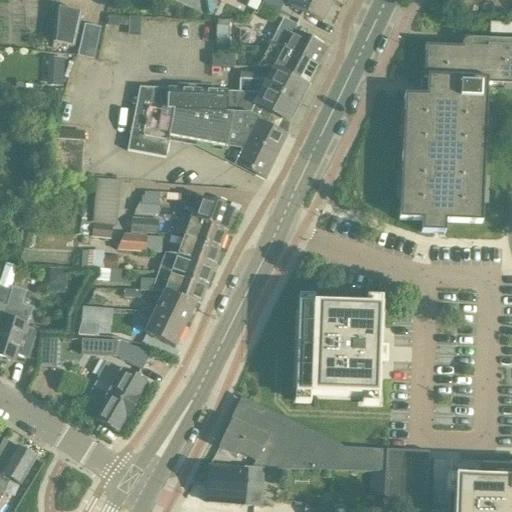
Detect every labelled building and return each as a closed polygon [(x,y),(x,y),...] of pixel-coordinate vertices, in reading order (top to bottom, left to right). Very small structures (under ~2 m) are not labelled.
[(249,0),(246,7),(255,12),(259,3),(253,0),(249,0)] [(260,0),(263,1),(261,5),(278,13),(284,0),(283,0),(260,0)] [(288,0),(285,6),(322,23),(333,1),(331,0),(288,0)] [(55,9),(53,43),(76,49),(83,14),(55,9)] [(99,29),(84,26),(77,57),(92,61),(99,29)] [(215,46),(228,47),(229,27),(216,27),(215,46)] [(326,50),(293,32),(283,50),(283,51),(317,69),(326,50)] [(309,83),(317,69),(283,51),(283,50),(271,44),(257,69),(273,69),(307,87),(309,83)] [(404,97),(399,221),(421,222),(421,234),(436,234),(444,234),(444,223),(481,224),(486,86),(511,86),(511,47),(461,46),(461,49),(425,48),(424,80),(427,80),(427,84),(427,95),(427,98),(404,97)] [(234,69),(234,57),(211,57),(211,68),(234,69)] [(62,72),(63,60),(48,59),(48,72),(62,72)] [(307,87),(273,69),(272,69),(266,82),(238,81),(238,93),(138,89),(134,110),(249,116),(281,132),(285,123),(287,125),(307,87)] [(249,116),(134,110),(126,152),(165,160),(169,139),(224,149),(219,159),(264,181),(285,138),(279,136),(281,132),(249,116)] [(82,178),(84,142),(52,140),(50,176),(82,178)] [(158,215),(158,199),(142,198),(141,214),(158,215)] [(197,200),(190,219),(226,232),(233,213),(197,200)] [(211,205),(223,209),(225,203),(219,201),(213,200),(211,205)] [(26,215),(19,219),(18,227),(25,231),(32,227),(32,220),(26,215)] [(157,236),(158,221),(131,219),(130,234),(157,236)] [(190,219),(184,237),(220,250),(226,232),(190,219)] [(112,228),(92,226),(91,238),(91,240),(110,242),(112,228)] [(116,252),(145,254),(146,239),(123,237),(116,252)] [(184,237),(180,249),(177,255),(213,269),(220,250),(184,237)] [(158,273),(171,274),(206,287),(213,269),(177,255),(164,254),(158,273)] [(103,258),(103,270),(107,271),(113,271),(114,258),(103,258)] [(65,288),(66,271),(48,270),(47,287),(65,288)] [(118,284),(119,271),(113,271),(107,271),(106,284),(118,284)] [(164,292),(200,304),(206,287),(171,274),(158,273),(151,292),(164,292)] [(0,323),(2,318),(5,309),(10,291),(0,287),(0,323)] [(0,359),(14,363),(16,356),(27,360),(36,332),(24,328),(25,326),(30,310),(20,307),(24,293),(11,289),(10,291),(5,309),(2,318),(0,323),(0,359)] [(123,299),(139,300),(140,292),(123,291),(123,299)] [(164,292),(156,311),(187,322),(195,305),(199,307),(200,304),(164,292)] [(299,316),(296,387),(305,388),(305,396),(310,396),(362,398),(376,398),(377,363),(378,345),(379,310),(365,310),(313,308),(308,308),(308,316),(299,316)] [(80,324),(76,337),(95,338),(98,310),(85,310),(82,310),(80,324)] [(156,311),(145,335),(175,349),(187,322),(156,311)] [(143,314),(99,315),(99,333),(144,331),(143,314)] [(81,342),(80,355),(114,357),(117,343),(112,343),(97,342),(81,342)] [(114,357),(113,358),(141,372),(150,354),(117,343),(114,357)] [(41,355),(40,366),(55,369),(56,356),(41,355)] [(146,386),(136,380),(120,371),(106,363),(93,387),(133,411),(140,398),(146,386)] [(86,381),(63,373),(56,391),(79,399),(86,381)] [(88,395),(102,403),(93,420),(118,435),(125,423),(133,411),(93,387),(88,395)] [(239,407),(219,449),(234,457),(236,453),(253,461),(251,466),(268,469),(384,471),(381,511),(424,511),(426,454),(346,448),(343,448),(336,445),(332,451),(239,407)] [(0,496),(10,480),(19,486),(34,460),(16,448),(6,466),(0,462),(0,496)] [(209,468),(206,504),(218,505),(260,508),(261,486),(263,471),(244,470),(244,471),(221,469),(209,468)] [(454,511),(511,511),(511,483),(463,481),(463,490),(456,490),(455,490),(455,495),(455,501),(454,511)]
